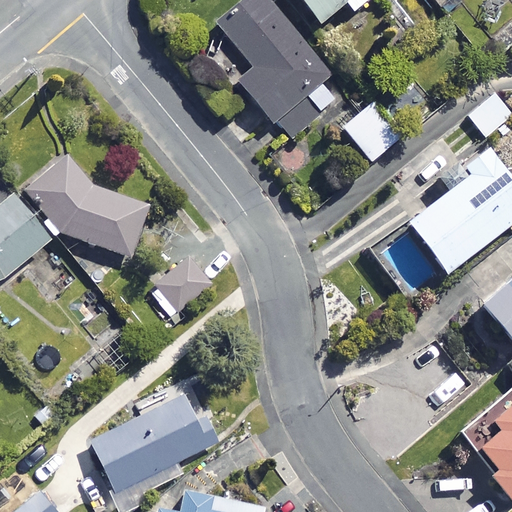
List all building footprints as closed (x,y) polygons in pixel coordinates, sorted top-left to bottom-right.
[(345,97),(266,0),(239,0),(190,40),(227,85),(234,79),(268,121),(272,118),(291,141),(345,97)] [(296,0),(314,22),(341,1),(348,10),(361,0),(296,0)] [(510,115),(493,93),(465,116),(483,137),(510,115)] [(394,141),(366,105),(340,125),(368,161),(394,141)] [(402,219),(442,272),(511,219),(511,184),(484,146),(459,164),(465,172),(402,219)] [(17,189),(59,233),(124,257),(144,200),(28,158),(17,189)] [(0,272),(45,241),(11,193),(0,200),(0,272)] [(442,272),(402,219),(362,249),(401,302),(442,272)] [(208,283),(185,256),(146,291),(169,317),(208,283)] [(511,272),(477,301),(511,344),(511,272)] [(86,438),(109,483),(102,487),(115,511),(119,511),(144,499),(141,493),(184,470),(179,460),(215,442),(186,387),(86,438)] [(511,493),(511,388),(461,428),(489,465),(483,470),(506,498),(511,493)] [(259,511),(261,506),(178,488),(173,509),(153,505),(151,511),(259,511)] [(54,511),(38,491),(9,511),(54,511)]
